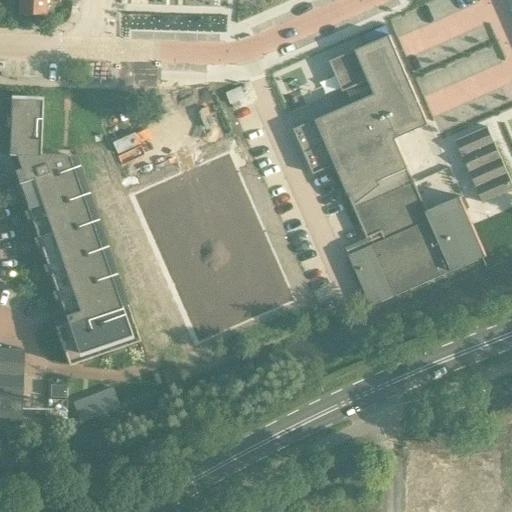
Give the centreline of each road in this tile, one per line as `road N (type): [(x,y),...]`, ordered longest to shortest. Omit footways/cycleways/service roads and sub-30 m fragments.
road 1 (primary): [(138,511),(303,421),(511,334)]
road 2 (unclassified): [(182,511),(362,419),(511,362)]
road 3 (residential): [(97,47),(243,51),(363,0)]
road 4 (residential): [(0,320),(29,344),(29,370),(111,378),(156,364)]
